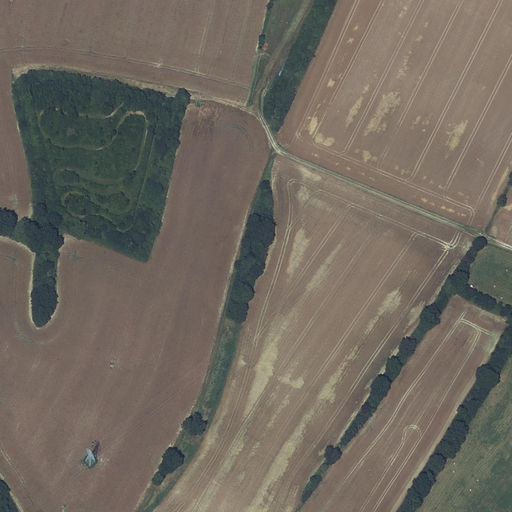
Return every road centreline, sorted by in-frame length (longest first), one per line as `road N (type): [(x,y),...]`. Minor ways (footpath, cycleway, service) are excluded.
road 1 (track): [(137,511),(204,384),(252,209),(278,149)]
road 2 (track): [(511,248),(278,149)]
road 3 (track): [(256,114),(159,85),(13,66)]
road 4 (track): [(256,114),(306,0)]
